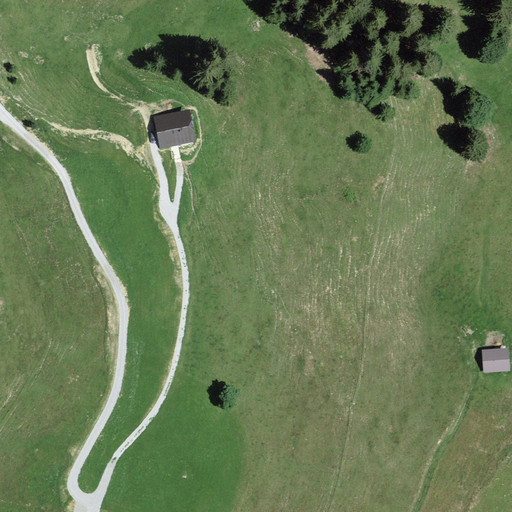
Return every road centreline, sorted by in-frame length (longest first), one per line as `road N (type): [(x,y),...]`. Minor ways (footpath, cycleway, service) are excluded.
road 1 (track): [(0,106),(62,173),(122,303),(115,392),(72,478),(86,499),(98,495),(117,453),(163,398),(177,354),(184,268),(152,132)]
road 2 (track): [(160,173),(128,145),(61,133),(0,93)]
